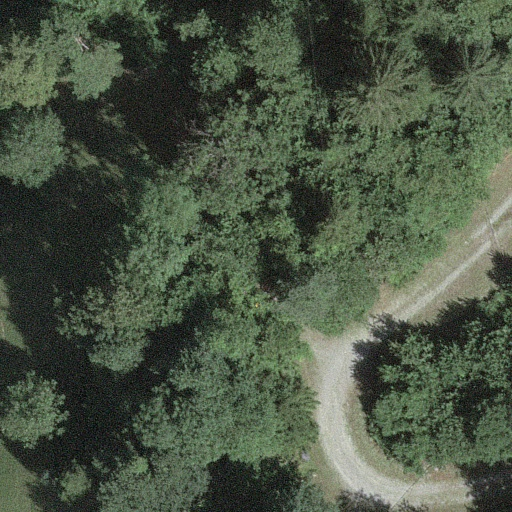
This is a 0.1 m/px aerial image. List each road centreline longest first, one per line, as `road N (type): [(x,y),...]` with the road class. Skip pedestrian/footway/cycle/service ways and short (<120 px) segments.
road 1 (track): [(511,475),(443,488),(391,487),(356,471),(328,435),(327,404),(334,374),(355,352)]
road 2 (track): [(355,352),(511,219)]
